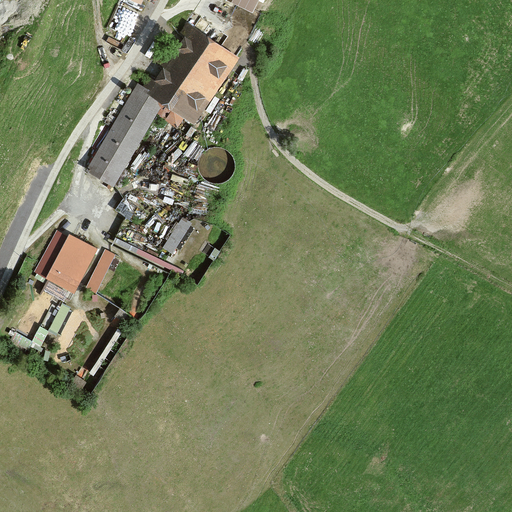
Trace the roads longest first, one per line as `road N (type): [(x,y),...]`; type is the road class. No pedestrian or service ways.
road 1 (track): [(511,288),(298,165),(265,122),(249,48)]
road 2 (unclassified): [(0,303),(62,157),(164,0)]
